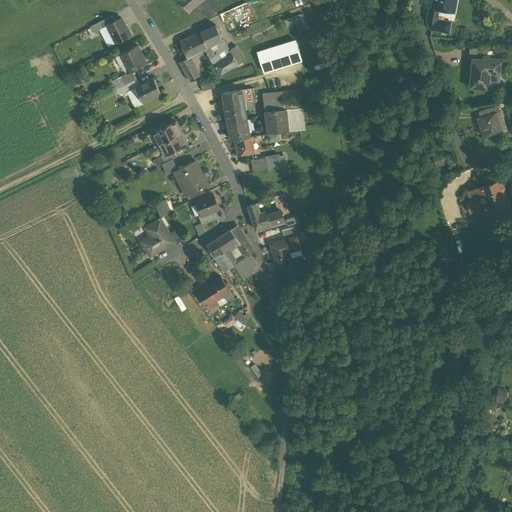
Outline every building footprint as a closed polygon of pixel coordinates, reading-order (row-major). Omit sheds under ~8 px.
[(194,0),(179,0),(189,11),(198,4),(194,0)] [(214,0),(202,0),(198,4),(209,17),(221,8),(214,0)] [(433,0),(433,7),(440,9),(452,11),(454,0),(433,0)] [(246,3),(220,14),(223,22),(234,18),(242,14),(249,11),(246,3)] [(440,9),(433,7),(430,6),(427,20),(431,20),(430,29),(448,33),(450,23),(438,20),(440,9)] [(302,14),(297,16),(294,17),(297,24),(305,21),(302,14)] [(112,16),(98,22),(101,28),(107,26),(106,25),(114,21),(112,16)] [(294,17),(284,21),(287,27),(295,24),(297,24),(294,17)] [(114,21),(106,25),(107,26),(115,43),(131,35),(128,27),(126,28),(121,18),(114,21)] [(297,24),(295,24),(299,33),(309,30),(305,21),(297,24)] [(98,22),(91,27),(94,32),(100,29),(101,28),(98,22)] [(101,28),(100,29),(108,47),(115,43),(107,26),(101,28)] [(222,40),(215,26),(200,32),(207,47),(209,46),(222,40)] [(200,32),(180,41),(186,56),(201,50),(203,49),(207,47),(200,32)] [(222,40),(209,46),(215,56),(219,53),(222,51),(219,46),(225,42),(224,42),(223,42),(222,40)] [(295,41),(257,53),(263,72),(301,60),(295,41)] [(225,42),(219,46),(222,51),(228,47),(225,42)] [(215,56),(209,46),(207,47),(203,49),(210,59),(215,56)] [(245,60),(236,46),(229,50),(231,54),(232,53),(239,64),(245,60)] [(136,47),(122,53),(131,72),(132,71),(146,65),(142,56),(141,56),(136,47)] [(487,49),(470,47),(469,58),(473,59),(482,59),(483,57),(483,56),(485,55),(486,55),(487,49)] [(201,50),(186,56),(188,58),(188,59),(202,53),(201,50)] [(215,56),(210,59),(213,64),(222,58),(219,53),(215,56)] [(231,54),(214,65),(220,76),(239,64),(232,53),(231,54)] [(483,57),(482,59),(473,59),(470,86),(483,88),(483,89),(489,89),(491,74),(500,75),(501,58),(489,57),(489,56),(487,55),(486,55),(485,55),(483,56),(483,57)] [(188,59),(188,58),(180,63),(189,80),(197,76),(188,59)] [(131,72),(121,77),(125,85),(136,80),(132,71),(131,72)] [(139,85),(134,88),(135,89),(143,104),(161,95),(153,79),(139,85)] [(125,85),(120,87),(124,94),(127,93),(135,89),(134,88),(139,85),(136,80),(125,85)] [(213,81),(201,85),(203,91),(215,88),(213,81)] [(143,104),(135,89),(127,93),(135,108),(143,104)] [(253,89),(241,90),(243,102),(255,100),(253,89)] [(241,90),(223,93),(226,114),(244,111),(243,102),(241,90)] [(300,90),(282,92),(284,109),(286,109),(302,108),(300,90)] [(282,92),(264,94),(265,111),(284,109),(282,92)] [(493,106),(478,111),(480,116),(495,112),(493,106)] [(302,108),(286,109),(288,131),(305,129),(302,108)] [(284,109),(265,111),(268,134),(277,133),(278,133),(288,131),(286,109),(284,109)] [(506,129),(500,110),(495,112),(501,130),(506,129)] [(244,111),(226,114),(228,122),(246,119),(244,111)] [(480,116),(477,118),(483,136),(501,130),(495,112),(480,116)] [(246,119),(228,122),(231,140),(234,140),(249,137),(246,119)] [(176,122),(153,133),(159,145),(182,133),(176,122)] [(182,133),(159,145),(164,155),(173,151),(187,144),(182,133)] [(278,135),(278,133),(277,133),(268,134),(267,134),(268,137),(269,142),(275,141),(279,141),(278,135)] [(249,137),(234,140),(237,156),(252,153),(249,137)] [(173,151),(164,155),(161,157),(164,163),(176,157),(173,151)] [(278,156),(266,158),(268,171),(281,169),(279,159),(278,156)] [(441,156),(434,157),(436,165),(443,163),(441,156)] [(266,158),(251,161),(254,174),(268,171),(266,158)] [(279,159),(281,169),(288,168),(286,158),(279,159)] [(195,161),(173,171),(178,180),(183,178),(190,193),(191,194),(202,189),(208,186),(195,161)] [(497,182),(467,191),(471,202),(468,203),(470,211),(474,210),(477,222),(507,213),(497,182)] [(202,189),(191,194),(190,193),(186,196),(189,202),(205,194),(202,189)] [(213,194),(195,201),(201,215),(198,216),(202,225),(216,219),(213,211),(219,209),(213,194)] [(160,216),(170,212),(164,199),(154,204),(160,216)] [(259,214),(256,204),(248,206),(255,229),(270,225),(267,215),(266,211),(259,214)] [(282,210),(267,215),(270,225),(283,221),(282,210)] [(286,220),(288,226),(299,222),(297,216),(286,220)] [(169,234),(160,219),(145,228),(150,236),(141,242),(150,257),(173,243),(174,242),(169,234)] [(238,226),(232,230),(239,241),(245,237),(238,226)] [(294,226),(282,230),(284,239),(296,235),(294,226)] [(177,229),(169,234),(174,242),(173,243),(175,245),(182,241),(177,229)] [(231,229),(216,239),(225,251),(229,248),(239,241),(232,230),(231,229)] [(284,239),(269,244),(277,268),(292,263),(288,249),(300,245),(296,235),(284,239)] [(216,239),(206,246),(214,258),(219,254),(225,251),(216,239)] [(247,240),(243,243),(246,248),(249,254),(254,251),(247,240)] [(243,243),(237,247),(240,252),(246,248),(243,243)] [(235,257),(229,248),(225,251),(227,254),(229,258),(231,260),(235,257)] [(246,248),(240,252),(244,258),(247,255),(249,254),(246,248)] [(219,254),(214,258),(218,263),(223,260),(219,254)] [(257,265),(249,254),(247,255),(251,260),(246,263),(243,259),(241,260),(244,265),(237,269),(242,276),(244,280),(252,274),(249,269),(257,265)] [(238,262),(237,263),(236,261),(233,263),(234,265),(237,269),(244,265),(241,260),(238,262)] [(229,268),(224,261),(219,265),(224,272),(229,268)] [(237,269),(234,265),(232,267),(231,267),(233,270),(232,271),(238,279),(242,276),(237,269)] [(221,277),(207,286),(217,300),(224,296),(228,301),(234,297),(221,277)] [(207,286),(206,284),(196,290),(197,291),(210,308),(218,302),(217,300),(207,286)] [(205,311),(210,308),(197,291),(192,295),(205,311)] [(247,319),(239,312),(234,317),(242,324),(247,319)] [(495,398),(505,399),(507,388),(496,387),(495,398)]
